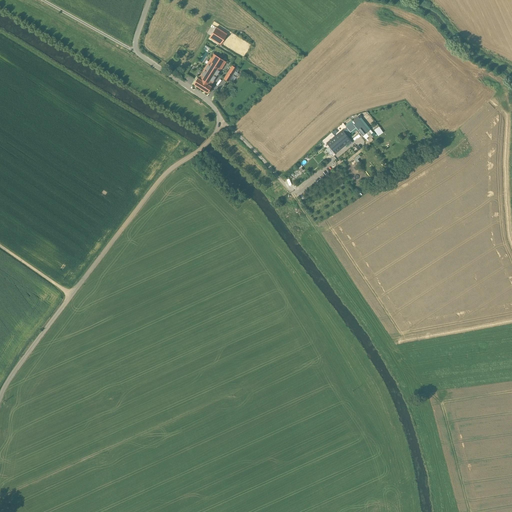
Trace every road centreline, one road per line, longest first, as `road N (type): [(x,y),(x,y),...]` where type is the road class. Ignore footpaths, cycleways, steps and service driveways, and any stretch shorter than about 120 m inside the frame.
road 1 (unclassified): [(0,398),(164,174),(217,130),(211,103),(137,53),(148,0)]
road 2 (track): [(0,496),(229,393)]
